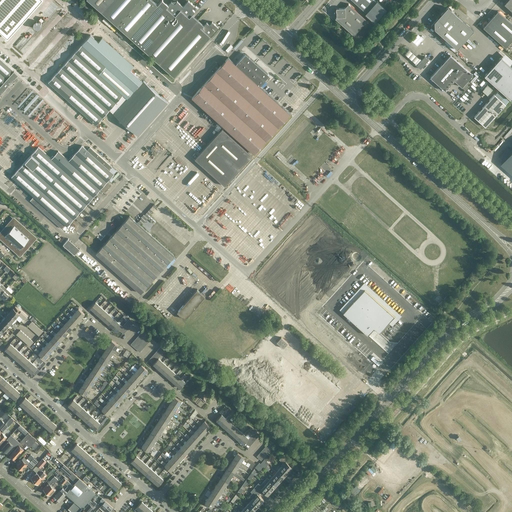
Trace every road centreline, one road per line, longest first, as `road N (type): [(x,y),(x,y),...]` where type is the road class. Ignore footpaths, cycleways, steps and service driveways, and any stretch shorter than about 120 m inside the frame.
road 1 (tertiary): [(289,511),(443,339),(511,285)]
road 2 (tertiary): [(511,247),(345,99)]
road 3 (unclassified): [(345,99),(434,0)]
